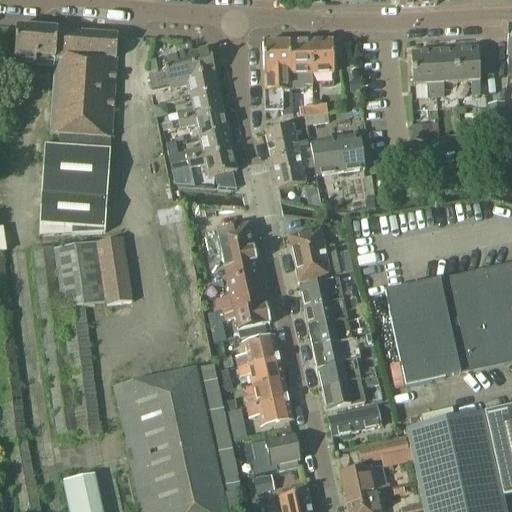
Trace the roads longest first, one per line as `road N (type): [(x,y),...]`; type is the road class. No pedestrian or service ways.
road 1 (residential): [(327,511),(247,135),(234,16)]
road 2 (residential): [(234,16),(511,18)]
road 3 (residential): [(17,0),(234,16)]
